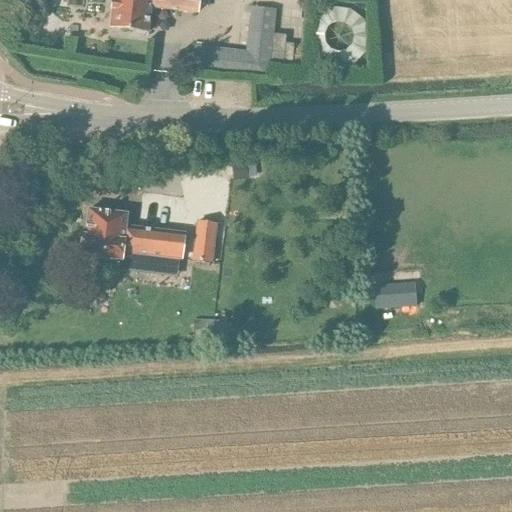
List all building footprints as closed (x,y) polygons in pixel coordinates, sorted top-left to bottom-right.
[(112,0),(109,30),(134,33),(136,37),(143,37),(146,35),(147,35),(150,10),(197,16),(198,0),(112,0)] [(368,37),(362,21),(348,11),(331,9),(316,18),(308,33),(309,50),(319,63),(335,69),(352,65),(364,53),(368,37)] [(190,46),(187,71),(267,80),(269,68),(272,36),(247,33),(245,52),(190,46)] [(284,44),(281,70),(292,71),(295,45),(284,44)] [(125,231),(127,215),(87,211),(85,229),(82,228),(79,258),(122,263),(122,262),(137,264),(138,257),(182,262),(185,239),(125,231)] [(210,266),(215,226),(197,223),(192,264),(210,266)] [(19,256),(18,263),(24,268),(31,265),(32,258),(26,253),(19,256)] [(375,311),(415,308),(413,287),(374,290),(375,311)] [(218,322),(193,321),(193,332),(218,333),(218,322)]
